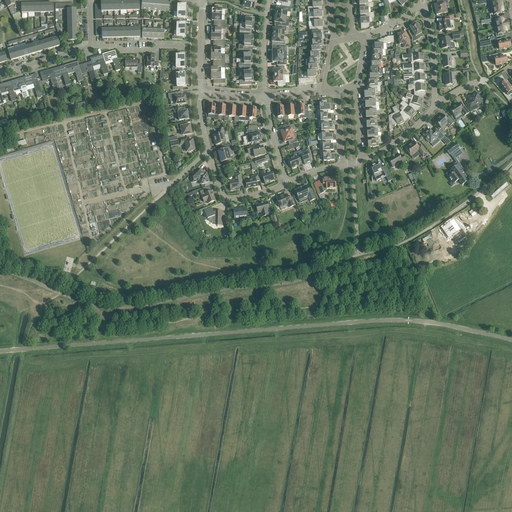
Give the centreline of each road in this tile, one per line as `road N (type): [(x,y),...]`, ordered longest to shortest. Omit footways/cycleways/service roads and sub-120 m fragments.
road 1 (unclassified): [(405,320),(0,351)]
road 2 (unclassified): [(400,243),(511,163)]
